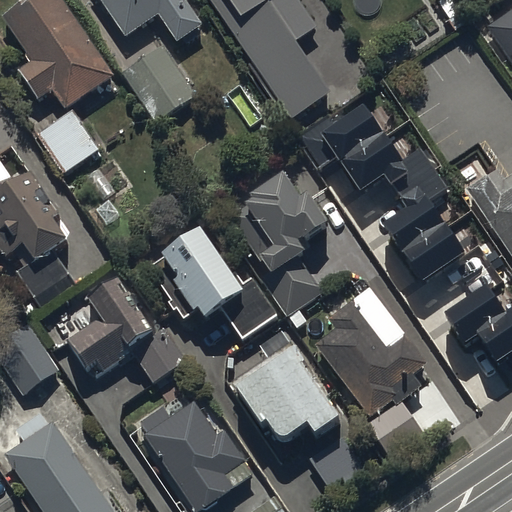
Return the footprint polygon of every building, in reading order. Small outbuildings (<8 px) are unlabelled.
[(39,104),(54,94),(68,114),(117,80),(61,0),(41,0),(5,25),(34,67),(20,76),(39,104)] [(203,31),(181,0),(96,0),(125,43),(158,20),(177,48),(203,31)] [(207,0),(292,125),(331,99),(296,48),(318,33),(295,0),(207,0)] [(452,0),(443,0),(432,7),(445,27),(462,15),(452,0)] [(511,14),(487,31),(511,68),(511,14)] [(197,100),(163,49),(127,73),(161,124),(197,100)] [(334,123),(329,117),(300,137),(322,168),(338,158),(359,189),(385,172),(409,207),(384,223),(422,279),(465,250),(431,200),(446,189),(419,149),(402,160),(363,103),(334,123)] [(74,114),(36,139),(63,180),(101,155),(74,114)] [(267,279),(262,283),(287,322),(324,298),(302,265),(306,262),(299,251),(329,232),(308,201),(301,206),(275,166),(223,200),(231,212),(226,216),(267,279)] [(115,193),(99,171),(86,181),(102,203),(115,193)] [(497,174),(468,194),(511,261),(511,179),(504,184),(497,174)] [(69,282),(55,259),(70,249),(56,226),(63,222),(56,211),(46,218),(37,205),(47,199),(35,180),(18,191),(16,188),(0,198),(0,213),(6,223),(0,226),(0,255),(6,265),(17,258),(26,273),(19,278),(41,312),(77,289),(72,280),(69,282)] [(254,284),(239,294),(200,237),(151,273),(172,306),(170,307),(183,328),(198,318),(204,327),(222,315),(241,343),(277,319),(254,284)] [(486,285),(444,313),(465,343),(479,334),(497,360),(511,350),(511,306),(505,312),(486,285)] [(188,366),(165,332),(156,338),(121,286),(91,306),(102,322),(68,345),(88,375),(98,368),(104,377),(133,357),(155,389),(188,366)] [(335,335),(315,351),(369,422),(391,405),(395,411),(372,428),(394,456),(427,431),(407,405),(423,393),(414,381),(428,371),(370,293),(327,325),(335,335)] [(61,375),(31,332),(0,353),(0,355),(28,398),(61,375)] [(233,392),(261,436),(267,432),(275,444),(275,445),(276,446),(276,447),(277,447),(277,448),(278,448),(279,449),(280,450),(281,450),(282,450),(283,450),(284,450),(285,450),(286,450),(287,450),(288,450),(288,449),(289,449),(290,448),(308,436),(315,447),(340,429),(303,376),(306,374),(290,352),(233,392)] [(232,446),(226,437),(218,442),(198,410),(173,425),(165,411),(143,425),(151,438),(148,439),(193,511),(211,511),(230,500),(229,498),(254,482),(243,465),(250,460),(239,442),(232,446)] [(111,511),(54,428),(50,431),(41,418),(18,433),(26,446),(6,460),(41,511),(111,511)] [(280,511),(273,502),(259,511),(280,511)]
